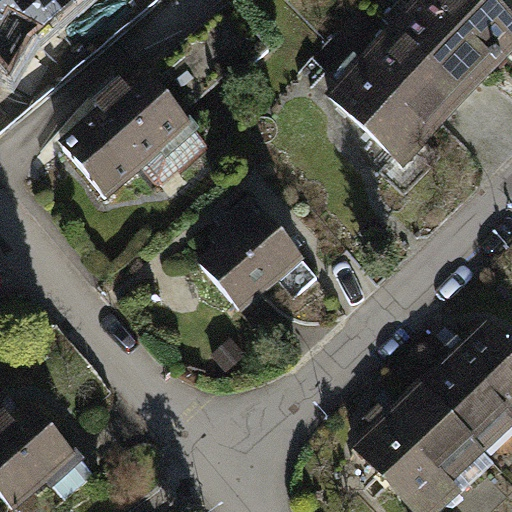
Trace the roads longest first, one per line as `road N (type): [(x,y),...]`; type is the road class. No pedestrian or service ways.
road 1 (residential): [(511,206),(219,468)]
road 2 (residential): [(219,468),(0,208)]
